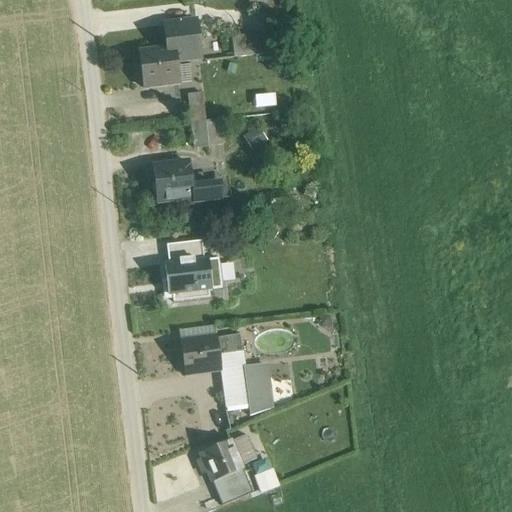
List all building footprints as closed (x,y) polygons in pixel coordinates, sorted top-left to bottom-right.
[(196,22),(165,26),(167,51),(175,50),(176,62),(200,59),(196,22)] [(249,35),(232,37),(235,59),(252,56),(249,35)] [(167,51),(139,54),(143,89),(179,85),(176,62),(175,50),(167,51)] [(202,95),(188,96),(190,123),(205,121),(202,95)] [(205,121),(190,123),(193,149),(208,147),(205,123),(205,121)] [(221,121),(205,123),(208,147),(224,145),(221,121)] [(189,164),(153,169),(157,204),(186,200),(187,205),(216,202),(214,185),(191,187),(189,164)] [(201,242),(166,247),(168,266),(204,262),(201,242)] [(168,266),(164,267),(168,296),(172,296),(173,304),(209,299),(208,291),(221,290),(221,286),(219,264),(218,264),(218,260),(204,262),(168,266)] [(216,339),(180,344),(184,375),(221,371),(219,356),(241,353),(239,337),(216,340),(216,339)] [(222,415),(224,430),(250,419),(250,417),(243,369),(241,353),(219,356),(221,371),(227,414),(222,415)] [(263,367),(265,379),(276,378),(290,376),(288,363),(263,367)] [(243,369),(250,417),(270,410),(268,393),(278,392),(276,378),(265,379),(263,367),(243,369)] [(270,410),(293,400),(290,376),(276,378),(278,392),(268,393),(270,410)] [(230,443),(200,456),(202,460),(197,462),(203,475),(207,474),(212,484),(242,472),(240,467),(245,464),(239,451),(234,453),(230,443)] [(242,472),(212,484),(222,508),(252,495),(242,472)] [(272,472),(255,479),(261,495),(278,488),(272,472)]
